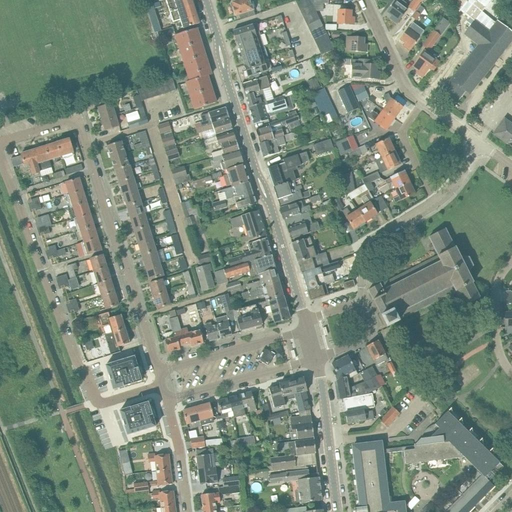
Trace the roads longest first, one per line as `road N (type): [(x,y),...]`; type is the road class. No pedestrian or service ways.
road 1 (tertiary): [(303,320),(205,0)]
road 2 (residential): [(0,154),(96,400),(162,385)]
road 3 (residential): [(158,370),(87,145)]
road 4 (residential): [(87,145),(149,127),(193,263)]
road 5 (residential): [(166,399),(314,360)]
road 6 (residential): [(305,329),(158,370)]
road 7 (tertiary): [(336,511),(314,360)]
road 8 (residential): [(357,307),(364,249),(433,201)]
road 9 (residential): [(511,373),(494,322),(500,273),(511,261)]
